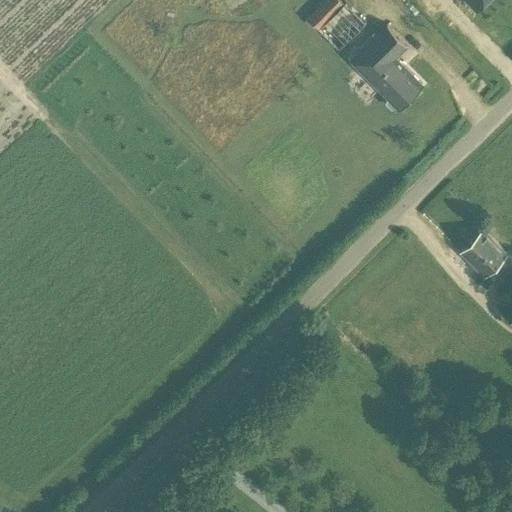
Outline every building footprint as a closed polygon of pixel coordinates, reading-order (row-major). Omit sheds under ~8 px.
[(341,0),(324,0),(307,17),(338,48),(366,21),(345,0),(343,2),(341,0)] [(468,0),(477,8),(485,0),(468,0)] [(398,108),(422,83),(396,56),(408,43),(386,22),(349,60),(398,108)] [(499,273),(506,266),(500,260),(508,252),(483,229),(461,252),(485,276),(493,267),(499,273)] [(511,275),(498,289),(511,302),(511,275)]
